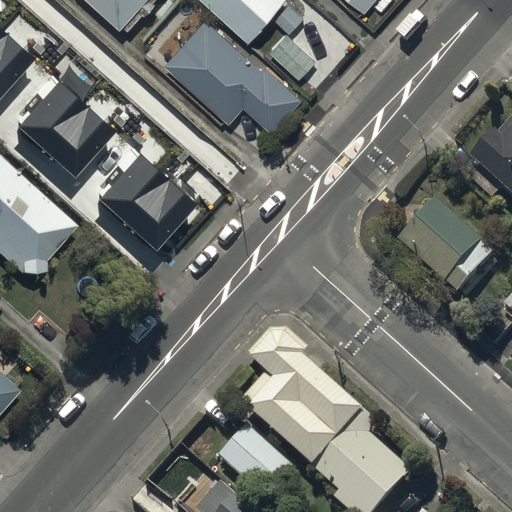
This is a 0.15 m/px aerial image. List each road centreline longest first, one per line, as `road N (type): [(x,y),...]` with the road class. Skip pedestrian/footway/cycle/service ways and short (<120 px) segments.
road 1 (residential): [(32,511),(279,235)]
road 2 (residential): [(279,235),(489,0)]
road 3 (residential): [(511,444),(279,235)]
